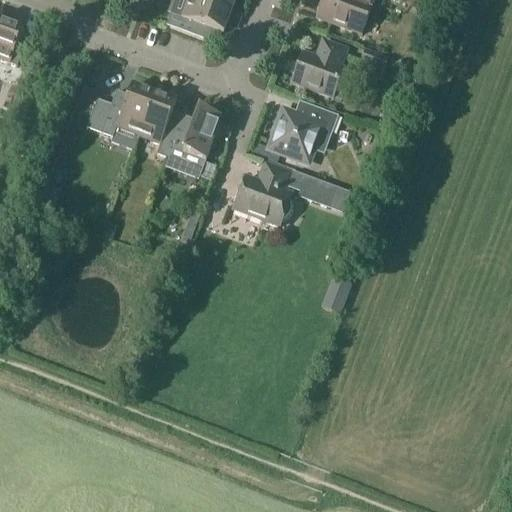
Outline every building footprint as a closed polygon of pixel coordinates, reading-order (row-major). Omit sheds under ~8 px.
[(171,0),(166,15),(171,17),(167,29),(210,44),(214,33),(224,36),(232,14),(193,0),(171,0)] [(193,0),(232,14),(237,0),(193,0)] [(324,0),(317,20),(361,36),(374,0),(324,0)] [(386,0),(430,15),(434,2),(427,0),(386,0)] [(23,32),(2,25),(0,30),(0,63),(18,70),(22,58),(15,56),(23,32)] [(304,58),(294,86),(334,100),(345,104),(355,76),(344,72),(340,71),(346,53),(324,45),(317,62),(304,58)] [(359,65),(384,74),(389,60),(364,51),(359,65)] [(85,131),(112,141),(110,144),(131,152),(137,139),(139,140),(155,97),(133,89),(129,99),(117,94),(112,108),(96,102),(85,131)] [(139,140),(161,148),(157,158),(169,162),(184,119),(173,115),(177,105),(155,97),(139,140)] [(277,130),(279,130),(271,152),(309,166),(320,136),(327,139),(333,136),(339,120),(301,106),(296,119),(283,114),(277,130)] [(170,163),(168,168),(190,176),(192,169),(201,172),(204,164),(206,164),(206,165),(222,122),(200,113),(196,123),(184,119),(169,162),(170,163)] [(237,208),(251,213),(249,218),(280,230),(292,198),(287,196),(294,176),(266,166),(262,179),(263,180),(261,186),(247,181),(237,208)] [(294,176),(289,189),(301,194),(299,199),(328,210),(335,192),(294,176)] [(353,286),(333,278),(321,308),(342,315),(353,286)]
